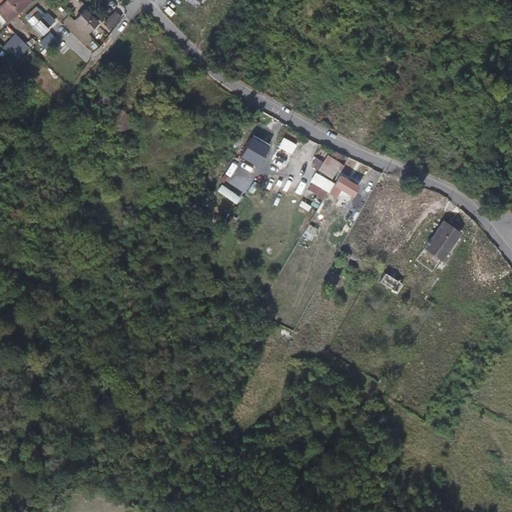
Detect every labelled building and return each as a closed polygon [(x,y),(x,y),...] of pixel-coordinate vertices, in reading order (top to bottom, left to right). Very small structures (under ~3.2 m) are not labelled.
[(49,24),(50,23),(42,15),(40,12),(42,11),(38,6),(26,17),(45,37),(44,39),(52,47),(61,38),(49,24)] [(85,33),(97,22),(83,7),(71,18),(85,33)] [(110,30),(121,18),(113,9),(101,22),(110,30)] [(12,33),(0,46),(0,47),(14,60),(27,46),(12,33)] [(102,118),(114,101),(103,93),(90,110),(102,118)] [(127,141),(141,121),(122,108),(114,119),(121,124),(115,133),(127,141)] [(259,165),(271,147),(255,137),(243,155),(259,165)] [(289,154),(294,145),(281,137),(276,146),(289,154)] [(325,154),(321,161),(314,156),(309,165),(331,179),(341,164),(325,154)] [(312,172),(304,190),(322,199),(331,181),(312,172)] [(353,196),(359,187),(340,175),(334,185),(341,189),(353,196)] [(292,195),(298,197),(304,184),(298,181),(292,195)] [(219,184),(215,190),(231,201),(235,195),(219,184)] [(335,198),(341,189),(334,185),(333,184),(327,194),(335,198)] [(359,200),(365,191),(359,187),(353,196),(359,200)] [(462,234),(446,222),(426,249),(442,261),(462,234)] [(309,241),(317,230),(308,224),(300,235),(309,241)] [(345,268),(350,259),(341,254),(327,278),(330,280),(339,265),(345,268)] [(336,284),(345,268),(339,265),(330,280),(336,284)] [(382,272),(375,282),(393,294),(400,284),(382,272)]
